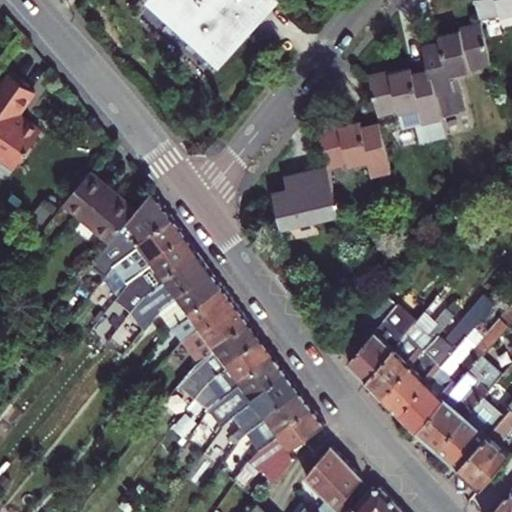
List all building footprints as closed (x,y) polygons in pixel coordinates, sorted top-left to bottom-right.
[(222,59),(157,0),(150,0),(147,3),(216,66),(222,59)] [(157,0),(222,59),(269,7),(261,0),(157,0)] [(511,0),(475,0),(479,16),(501,11),(502,15),(511,12),(511,0)] [(423,42),(424,49),(428,67),(430,74),(439,114),(466,107),(458,72),(470,69),(469,65),(490,60),(481,23),(440,33),(440,36),(443,38),(423,42)] [(369,75),(378,112),(398,108),(399,111),(419,107),(422,122),(440,118),(439,114),(430,74),(428,67),(412,71),(411,66),(369,75)] [(19,116),(36,92),(12,75),(0,90),(0,156),(16,168),(41,132),(19,116)] [(318,128),(327,166),(349,161),(350,165),(369,160),(373,175),(392,171),(380,120),(362,124),(361,118),(318,128)] [(338,210),(327,166),(285,176),(287,186),(274,189),(283,224),(338,210)] [(89,171),(64,201),(111,239),(125,222),(136,209),(89,171)] [(153,189),(136,209),(125,222),(111,239),(101,252),(92,261),(107,274),(115,265),(121,257),(140,242),(137,239),(171,213),(163,202),(153,189)] [(177,222),(171,213),(137,239),(140,242),(121,257),(115,265),(107,274),(121,292),(133,277),(141,271),(154,261),(151,257),(184,231),(177,222)] [(154,261),(141,271),(133,277),(121,292),(115,299),(131,312),(145,294),(154,287),(166,278),(163,274),(197,249),(190,239),(184,231),(151,257),(154,261)] [(179,295),(175,290),(209,265),(203,257),(197,249),(163,274),(166,278),(154,287),(145,294),(131,312),(143,329),(157,311),(162,307),(179,295)] [(170,317),(165,322),(160,327),(166,333),(168,331),(174,326),(190,314),(192,313),(188,308),(223,283),(214,272),(209,265),(175,290),(179,295),(162,307),(170,317)] [(229,291),(223,283),(188,308),(192,313),(190,314),(174,326),(187,342),(204,330),(201,325),(236,300),(229,291)] [(357,367),(368,378),(417,320),(418,319),(378,287),(346,323),(365,340),(349,359),(357,367)] [(392,403),(401,412),(468,334),(476,324),(496,301),(485,291),(452,330),(440,343),(434,338),(384,396),(392,403)] [(214,343),(248,317),(241,307),(236,300),(201,325),(204,330),(187,342),(200,359),(216,346),(214,343)] [(468,334),(401,412),(408,419),(418,429),(482,355),(511,319),(511,302),(486,333),(478,342),(468,334)] [(162,307),(157,311),(165,322),(170,317),(162,307)] [(384,396),(434,338),(445,325),(455,313),(447,307),(427,329),(417,320),(368,378),(376,386),(384,396)] [(197,395),(209,379),(229,364),(227,360),(261,334),(252,323),(248,317),(214,343),(216,346),(200,359),(196,362),(180,382),(197,395)] [(486,333),(476,324),(468,334),(478,342),(486,333)] [(445,325),(434,338),(440,343),(452,330),(445,325)] [(229,364),(209,379),(197,395),(210,405),(242,381),(239,377),(274,351),(267,342),(261,334),(227,360),(229,364)] [(280,359),(274,351),(239,377),(242,381),(210,405),(224,425),(233,412),(254,398),(252,394),(286,368),(280,359)] [(180,382),(196,362),(187,355),(164,383),(173,391),(180,382)] [(428,438),(438,447),(484,395),(491,387),(503,373),(482,355),(418,429),(428,438)] [(254,398),(233,412),(241,423),(229,436),(235,442),(238,438),(246,431),(267,415),(264,411),(299,385),(292,376),(286,368),(252,394),(254,398)] [(259,449),(280,433),(277,428),(312,402),(304,392),(299,385),(264,411),(267,415),(246,431),(259,449)] [(500,395),(491,387),(484,395),(493,403),(500,395)] [(484,395),(438,447),(447,454),(458,464),(510,404),(500,395),(493,403),(484,395)] [(261,467),(273,483),(296,455),(289,448),(325,419),(317,410),(312,402),(277,428),(280,433),(259,449),(249,457),(261,467)] [(511,402),(510,404),(511,405),(511,406),(460,466),(470,474),(483,485),(511,451),(500,441),(511,427),(511,402)] [(511,405),(510,404),(458,464),(460,466),(511,406),(511,405)] [(302,511),(333,511),(363,477),(343,455),(332,443),(305,475),(327,499),(316,511),(315,511),(308,506),(302,511)] [(194,498),(210,477),(198,468),(183,489),(194,498)] [(381,485),(371,486),(349,511),(405,511),(395,501),(381,485)] [(511,511),(511,486),(490,511),(511,511)] [(271,511),(258,502),(249,511),(271,511)]
